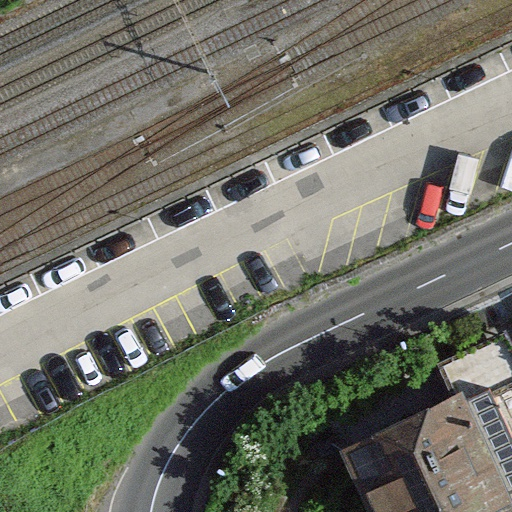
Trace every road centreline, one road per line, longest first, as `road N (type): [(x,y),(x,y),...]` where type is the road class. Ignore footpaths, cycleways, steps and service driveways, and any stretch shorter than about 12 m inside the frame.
road 1 (unknown): [(0,321),(511,80)]
road 2 (tertiary): [(511,250),(314,344),(219,409),(180,458),(159,511)]
